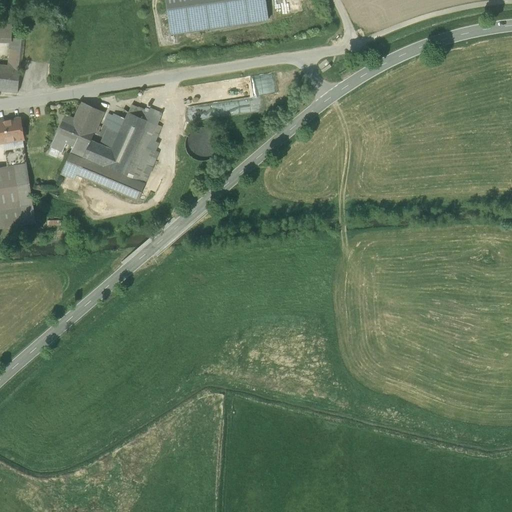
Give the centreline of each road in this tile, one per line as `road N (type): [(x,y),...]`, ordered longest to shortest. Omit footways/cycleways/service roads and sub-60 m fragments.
road 1 (tertiary): [(0,380),(329,97)]
road 2 (unclassified): [(0,104),(298,57),(329,97)]
road 3 (track): [(352,357),(341,210),(348,144),(344,118),(329,97)]
road 4 (tertiary): [(329,97),(404,54),(511,25)]
